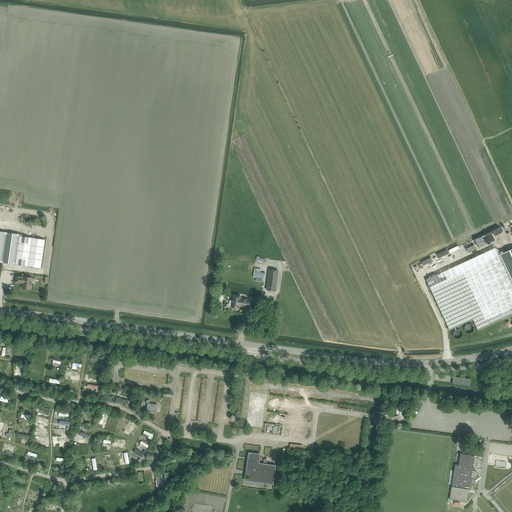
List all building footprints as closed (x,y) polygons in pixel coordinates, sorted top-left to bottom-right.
[(502,208),(511,203),(510,198),(500,202),(502,208)] [(511,205),(487,215),(489,220),(511,211),(511,205)] [(0,262),(41,268),(45,240),(19,236),(19,234),(0,231),(0,262)] [(478,329),(511,313),(511,280),(500,254),(497,246),(427,277),(450,327),(472,318),(478,329)] [(511,280),(511,248),(500,254),(511,280)] [(267,290),(276,291),(278,271),(270,270),(267,290)] [(22,288),(30,289),(32,278),(27,277),(27,275),(21,274),(21,276),(16,275),(15,282),(23,283),(22,288)] [(239,306),(249,308),(250,300),(241,298),(241,296),(231,295),(230,299),(232,300),(231,307),(239,308),(239,306)] [(471,379),(453,376),(452,384),(470,386),(471,379)] [(268,396),(253,394),(249,424),(264,426),(268,396)] [(8,402),(9,399),(5,398),(6,397),(1,396),(1,397),(0,399),(0,400),(2,401),(1,404),(5,405),(6,402),(8,402)] [(148,403),(147,411),(156,412),(157,404),(148,403)] [(49,415),(51,409),(40,405),(38,410),(46,412),(45,414),(49,415)] [(154,434),(145,430),(142,435),(151,439),(152,437),(154,434)] [(149,445),(142,441),(140,443),(144,446),(143,448),(146,449),(147,447),(147,448),(149,445)] [(86,449),(86,444),(78,444),(77,450),(74,450),(74,454),(82,454),(82,449),(86,449)] [(145,456),(135,449),(134,452),(143,458),(145,456)] [(37,454),(28,451),(27,454),(33,456),(32,459),(35,460),(37,454)] [(273,484),(276,465),(270,465),(266,464),(263,464),(259,463),(260,454),(258,454),(249,452),(247,462),(253,463),(252,472),(255,472),(254,481),(273,484)] [(455,464),(451,487),(453,487),(453,490),(451,490),(449,499),(467,502),(471,477),(472,478),(474,481),(480,477),(476,471),(474,471),(474,468),(473,468),(475,456),(461,453),(459,465),(455,464)] [(150,497),(156,494),(153,489),(148,491),(150,497)] [(82,500),(88,497),(85,491),(79,495),(82,500)] [(129,502),(123,505),(126,510),(132,507),(129,502)]
